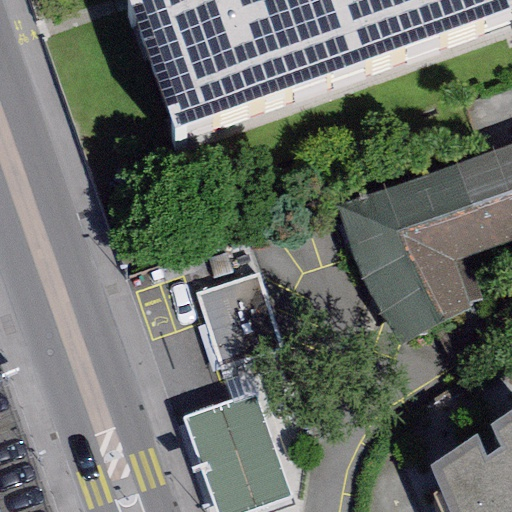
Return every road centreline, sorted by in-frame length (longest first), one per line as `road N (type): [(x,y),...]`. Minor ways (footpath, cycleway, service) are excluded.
road 1 (secondary): [(89,386),(0,125)]
road 2 (secondary): [(155,511),(89,386)]
road 3 (secondary): [(89,386),(108,511)]
